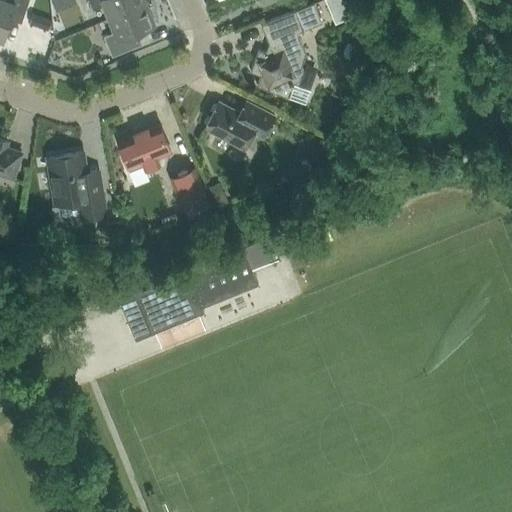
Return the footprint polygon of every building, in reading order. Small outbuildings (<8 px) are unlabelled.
[(21,23),(28,0),(0,0),(0,38),(3,39),(10,19),(21,23)] [(108,19),(146,3),(144,0),(88,0),(93,10),(102,6),(108,19)] [(324,0),(317,0),(315,1),(324,25),(332,22),(324,0)] [(146,3),(108,19),(113,32),(103,36),(112,56),(135,47),(131,36),(155,26),(146,3)] [(305,54),(297,33),(322,22),(314,3),(263,23),(275,51),(269,53),(258,49),(250,71),(260,75),(257,85),(278,93),(282,84),(291,87),(293,86),(294,83),(299,81),(303,70),(301,65),(305,54)] [(258,23),(235,32),(240,44),(263,36),(258,23)] [(263,137),(274,115),(249,102),(243,114),(218,101),(204,128),(244,149),(253,132),(263,137)] [(118,140),(129,168),(142,163),(146,166),(157,162),(157,156),(170,151),(159,123),(118,140)] [(5,147),(7,141),(0,138),(0,173),(13,178),(21,153),(5,147)] [(98,170),(84,173),(81,152),(49,157),(57,203),(79,199),(81,217),(105,213),(101,186),(98,170)] [(171,177),(184,208),(206,199),(193,168),(171,177)] [(244,248),(119,300),(135,340),(204,312),(202,307),(258,284),(244,248)]
